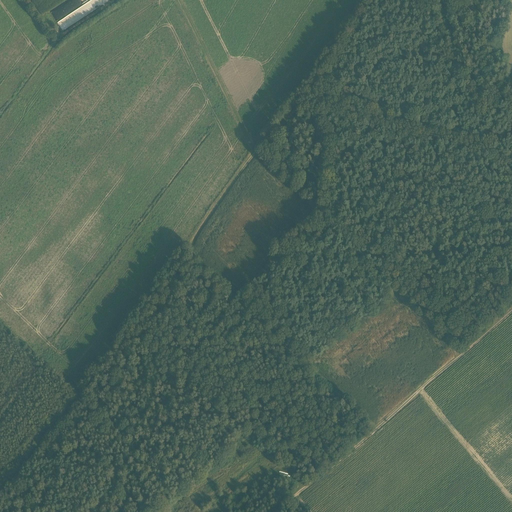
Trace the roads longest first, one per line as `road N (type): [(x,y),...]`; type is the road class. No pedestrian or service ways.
road 1 (track): [(0,498),(189,252)]
road 2 (track): [(314,96),(479,150),(511,172)]
road 3 (track): [(189,252),(257,151),(314,96)]
road 4 (track): [(511,314),(376,430)]
road 5 (track): [(257,151),(179,0)]
road 6 (track): [(376,430),(276,511)]
